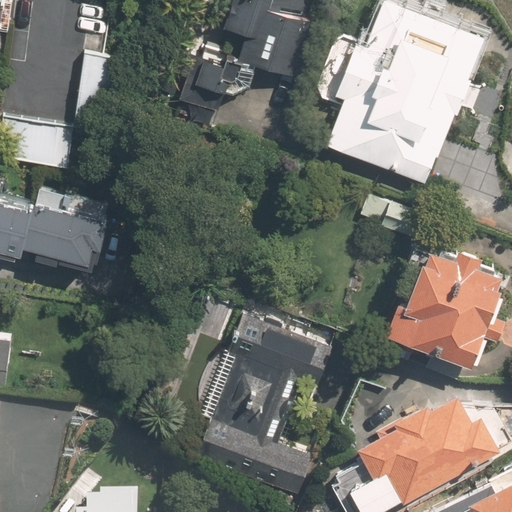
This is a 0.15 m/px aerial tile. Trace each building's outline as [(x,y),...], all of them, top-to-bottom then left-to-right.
[(234,0),(226,24),(252,33),(244,55),(297,73),(310,36),(302,34),(314,0),(234,0)] [(383,0),(366,45),(339,35),(318,91),(345,101),(330,140),(427,177),(483,33),(397,0),(383,0)] [(243,91),(253,60),(228,52),(226,58),(194,48),(186,72),(243,91)] [(118,166),(126,57),(80,53),(75,121),(6,115),(3,157),(118,166)] [(0,242),(29,247),(30,243),(86,253),(93,210),(66,206),(69,192),(37,186),(34,200),(0,193),(0,242)] [(416,204),(369,187),(359,213),(407,230),(416,204)] [(457,255),(432,244),(410,299),(399,295),(387,326),(471,359),(482,331),(497,337),(506,313),(491,307),(505,273),(478,263),(483,251),(462,243),(457,255)] [(185,324),(222,337),(195,411),(218,420),(205,457),(297,489),(312,449),(271,435),(294,372),(320,382),(336,336),(198,287),(185,324)] [(0,374),(8,375),(13,333),(0,331),(0,374)] [(425,410),(422,404),(359,439),(369,458),(337,475),(357,511),(374,511),(508,440),(491,408),(476,416),(471,406),(466,409),(457,393),(425,410)] [(511,511),(511,473),(436,511),(511,511)] [(134,511),(135,494),(97,492),(97,498),(85,497),(85,510),(64,510),(64,511),(134,511)]
